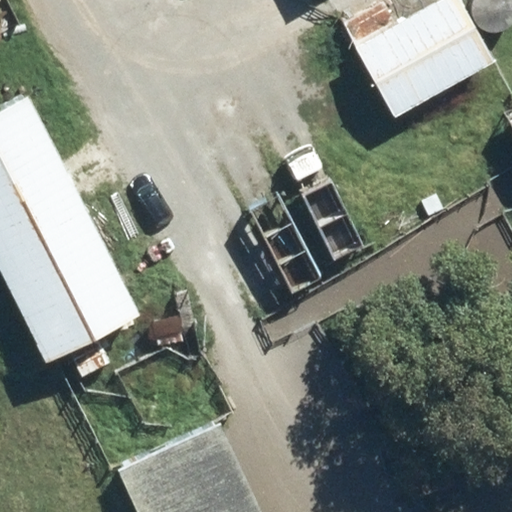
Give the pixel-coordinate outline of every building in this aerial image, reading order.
[(329,28),(391,125),(494,59),(456,0),(434,0),(390,28),(372,1),(329,28)] [(16,100),(0,108),(0,314),(30,372),(131,320),(16,100)] [(511,112),(495,122),(511,151),(511,112)] [(181,126),(142,151),(255,323),(319,281),(263,196),(238,213),(181,126)] [(252,511),(214,430),(109,479),(123,511),(252,511)]
